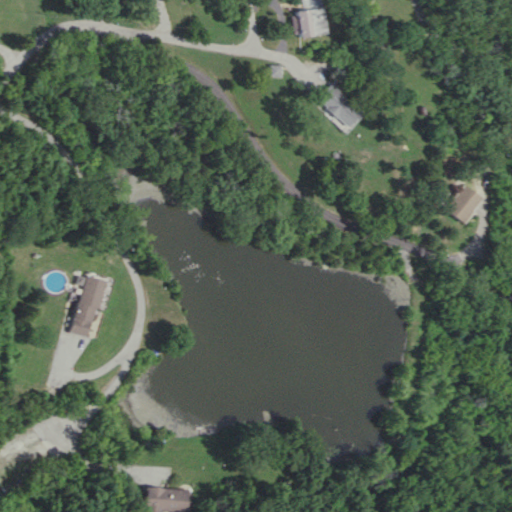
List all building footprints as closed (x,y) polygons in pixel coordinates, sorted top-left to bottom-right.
[(324,32),(320,7),(287,12),(290,37),(324,32)] [(357,112),(328,84),(311,101),(340,130),(357,112)] [(439,209),(457,223),(476,197),(458,184),(439,209)] [(67,277),(50,268),(41,284),(58,293),(67,277)] [(86,336),(101,279),(82,274),(67,331),(86,336)] [(186,488),(143,487),(142,510),(186,511),(186,488)]
